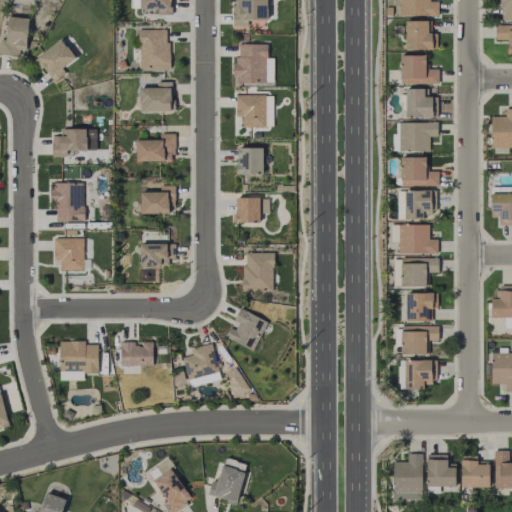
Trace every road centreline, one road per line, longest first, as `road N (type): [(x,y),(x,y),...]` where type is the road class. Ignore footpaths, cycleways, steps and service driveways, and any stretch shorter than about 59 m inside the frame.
road 1 (primary): [(359,484),(358,0)]
road 2 (primary): [(324,0),(326,475)]
road 3 (residential): [(469,0),(470,423)]
road 4 (residential): [(54,451),(24,311),(24,93),(0,92)]
road 5 (residential): [(0,465),(165,427),(325,424)]
road 6 (residential): [(205,0),(208,310)]
road 7 (residential): [(24,311),(208,310)]
road 8 (tertiary): [(358,424),(511,422)]
